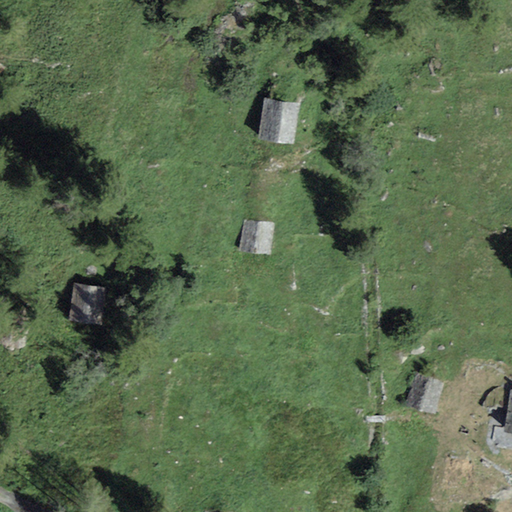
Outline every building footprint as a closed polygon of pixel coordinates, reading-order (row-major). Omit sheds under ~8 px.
[(293,146),(299,104),(264,99),(258,142),(293,146)] [(268,256),(274,222),(243,217),(237,251),(268,256)] [(106,289),(73,283),(67,321),(99,327),(106,289)] [(434,415),(444,383),(415,374),(405,406),(434,415)] [(511,431),(511,391),(509,391),(502,430),(511,431)]
